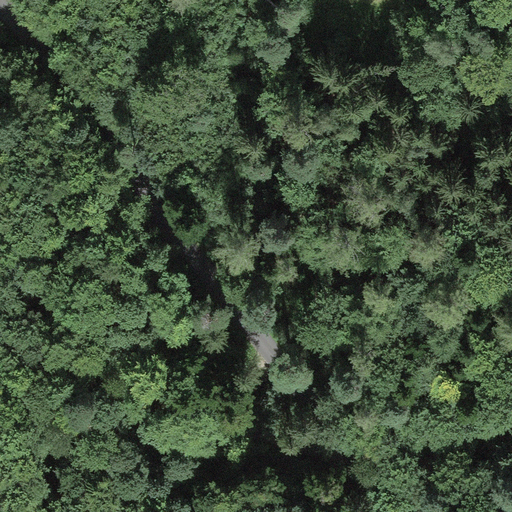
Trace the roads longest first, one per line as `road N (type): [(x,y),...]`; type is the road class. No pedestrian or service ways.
road 1 (unclassified): [(393,511),(0,5)]
road 2 (track): [(277,359),(194,424),(343,452)]
road 3 (track): [(194,424),(0,431)]
